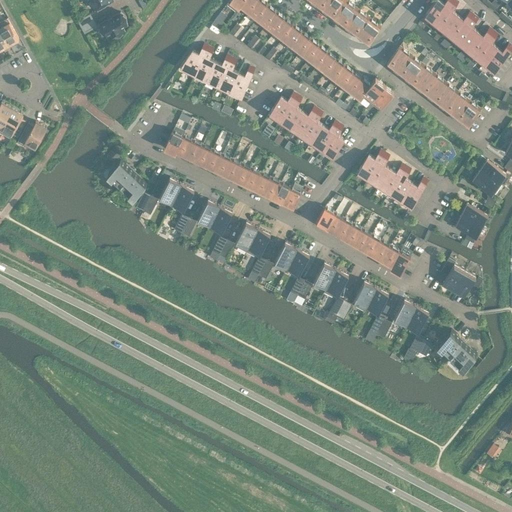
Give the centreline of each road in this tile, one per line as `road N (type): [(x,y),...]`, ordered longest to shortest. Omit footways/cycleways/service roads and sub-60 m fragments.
road 1 (tertiary): [(474,511),(0,267)]
road 2 (tertiary): [(0,278),(435,511)]
road 3 (residential): [(127,136),(302,225)]
road 4 (residential): [(302,225),(409,287),(474,313)]
road 5 (residential): [(370,133),(211,33)]
